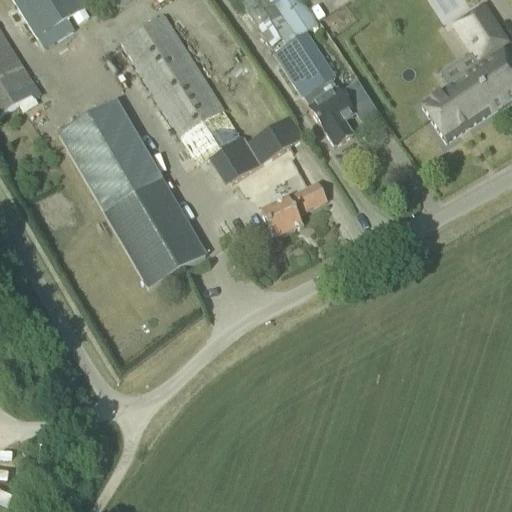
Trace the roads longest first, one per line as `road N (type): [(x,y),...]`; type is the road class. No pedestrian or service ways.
road 1 (unclassified): [(511,178),(242,326),(121,426),(0,224)]
road 2 (unknown): [(223,343),(195,204),(71,56)]
